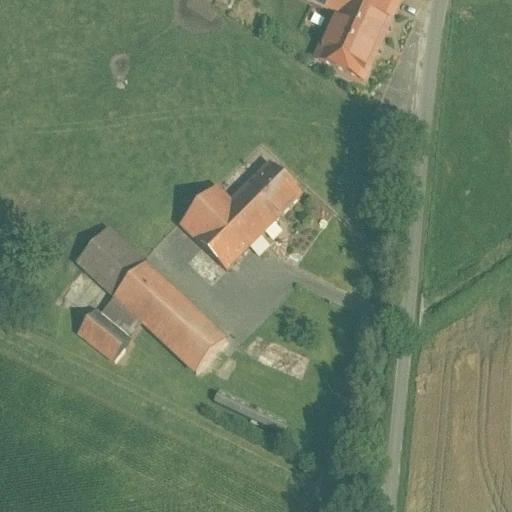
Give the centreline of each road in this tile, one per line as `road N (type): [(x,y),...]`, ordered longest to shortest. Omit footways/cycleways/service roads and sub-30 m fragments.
road 1 (unclassified): [(436,0),(387,511)]
road 2 (track): [(371,511),(0,323)]
